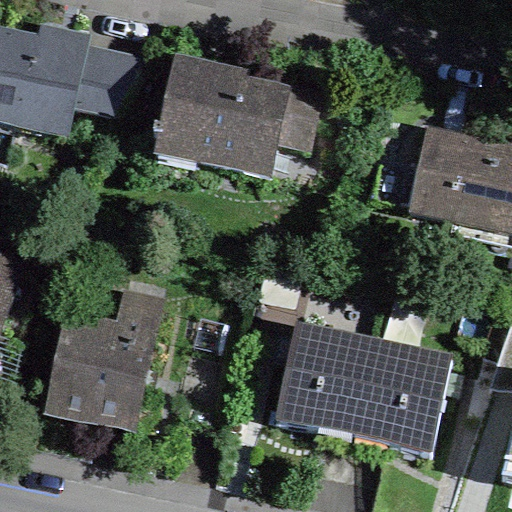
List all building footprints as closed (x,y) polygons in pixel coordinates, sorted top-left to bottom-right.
[(115,121),(146,64),(145,64),(2,35),(0,34),(0,127),(67,141),(73,113),(115,121)] [(244,92),(246,84),(193,73),(176,70),(160,148),(200,157),(198,166),(271,182),(279,148),(310,154),(321,100),(287,92),(285,101),(244,92)] [(511,148),(452,136),(427,131),(409,218),(511,237),(511,148)] [(37,280),(0,266),(0,386),(13,392),(37,280)] [(118,337),(67,327),(49,413),(69,417),(136,431),(161,310),(126,302),(118,337)] [(321,424),(355,431),(375,347),(297,331),(279,415),(277,426),(319,435),(321,424)] [(452,364),(375,347),(355,431),(353,442),(368,446),(432,459),(452,364)]
